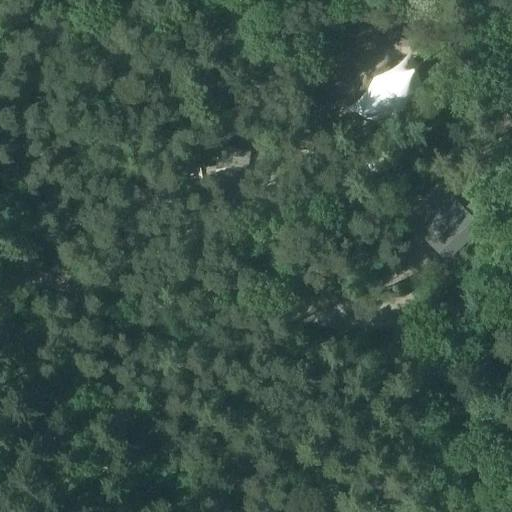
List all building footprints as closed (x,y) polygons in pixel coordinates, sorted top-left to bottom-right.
[(437,72),(436,59),(434,60),(419,61),(419,66),(420,74),(437,72)] [(511,71),(494,99),(511,110),(511,71)] [(246,208),(255,154),(220,148),(211,202),(246,208)] [(480,196),(472,203),(487,219),(495,212),(480,196)] [(481,229),(465,211),(454,200),(426,226),(434,235),(428,241),(447,261),(481,229)]
